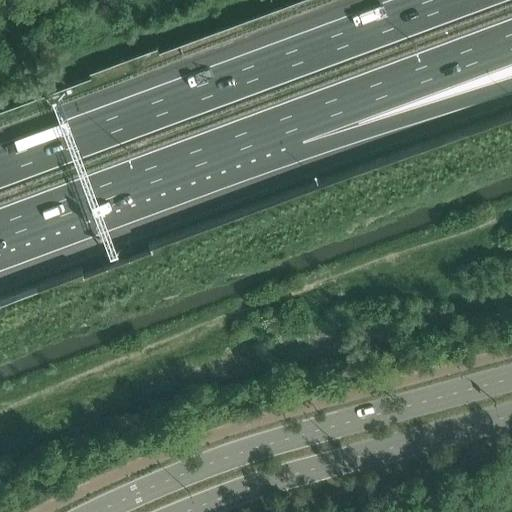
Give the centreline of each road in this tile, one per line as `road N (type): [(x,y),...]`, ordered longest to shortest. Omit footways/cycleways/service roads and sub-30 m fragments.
road 1 (motorway): [(460,0),(0,170)]
road 2 (secondary): [(511,375),(273,440),(96,511)]
road 3 (secondary): [(185,511),(288,475),(511,418)]
road 4 (motorway): [(0,232),(294,122)]
road 5 (motorway): [(294,122),(511,42)]
road 6 (motorway): [(294,122),(511,81)]
